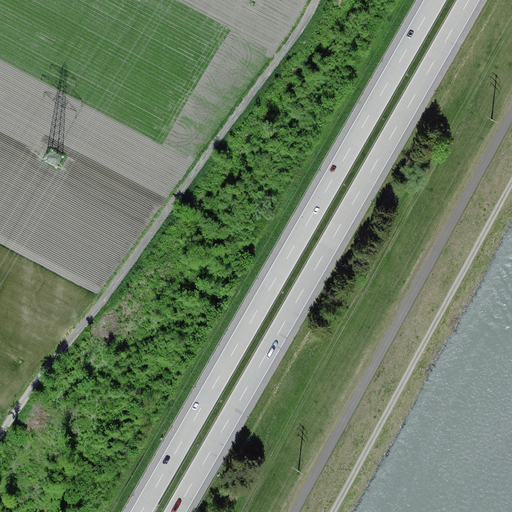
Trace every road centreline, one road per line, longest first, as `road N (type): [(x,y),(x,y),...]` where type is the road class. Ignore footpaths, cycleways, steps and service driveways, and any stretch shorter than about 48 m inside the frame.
road 1 (motorway): [(176,511),(467,0)]
road 2 (motorway): [(432,0),(142,511)]
road 3 (track): [(0,437),(314,0)]
road 4 (track): [(511,115),(294,511)]
road 5 (track): [(511,185),(332,511)]
